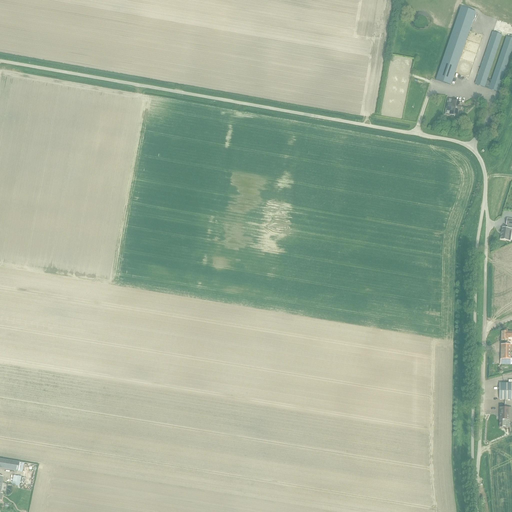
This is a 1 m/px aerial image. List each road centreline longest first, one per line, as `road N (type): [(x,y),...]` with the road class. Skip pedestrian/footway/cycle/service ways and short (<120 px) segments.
road 1 (unclassified): [(484,200),(483,167),(460,142),(0,60)]
road 2 (unclassified): [(484,200),(476,247),(475,493)]
road 3 (unclassified): [(475,493),(484,200)]
